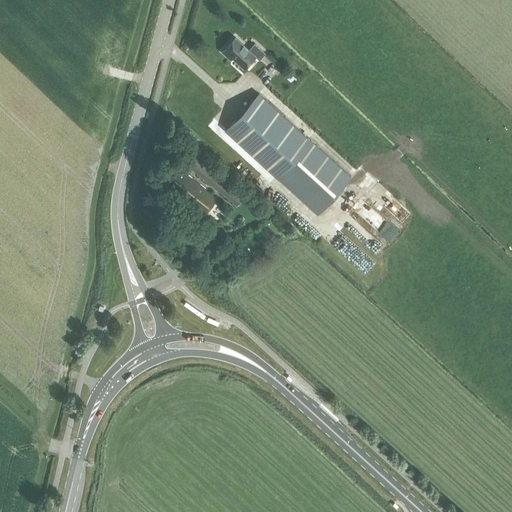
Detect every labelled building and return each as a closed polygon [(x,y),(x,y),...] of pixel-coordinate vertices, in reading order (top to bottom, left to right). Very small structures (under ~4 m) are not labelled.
[(248,49),(235,37),(222,51),(231,59),(232,58),(244,69),(255,56),(259,60),(265,53),(254,43),(248,49)] [(312,141),(259,93),(226,130),(278,178),(317,215),(352,177),(312,141)] [(180,158),(186,163),(181,170),(173,163),(161,178),(205,212),(217,198),(186,174),(191,168),(237,205),(243,196),(185,151),(180,158)] [(223,279),(229,274),(224,269),(219,274),(223,279)] [(206,316),(186,302),(183,306),(203,320),(206,316)] [(231,328),(209,318),(207,322),(229,333),(231,328)]
